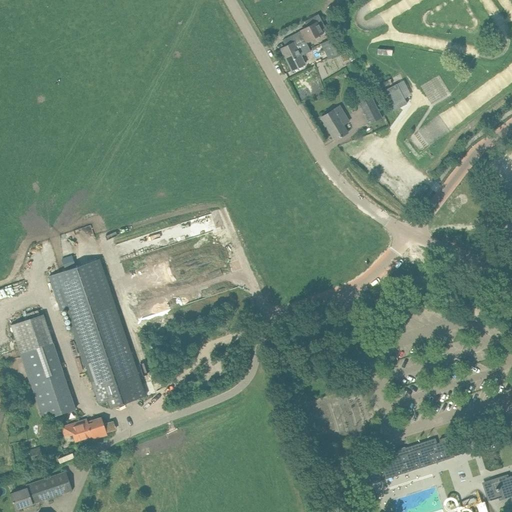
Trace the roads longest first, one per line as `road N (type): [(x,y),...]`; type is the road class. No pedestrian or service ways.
road 1 (unclassified): [(87,451),(238,391),(271,329),(377,274),(409,232)]
road 2 (unclassified): [(409,232),(354,199),(330,169),(229,0)]
road 3 (unclassified): [(409,232),(467,159),(511,121)]
